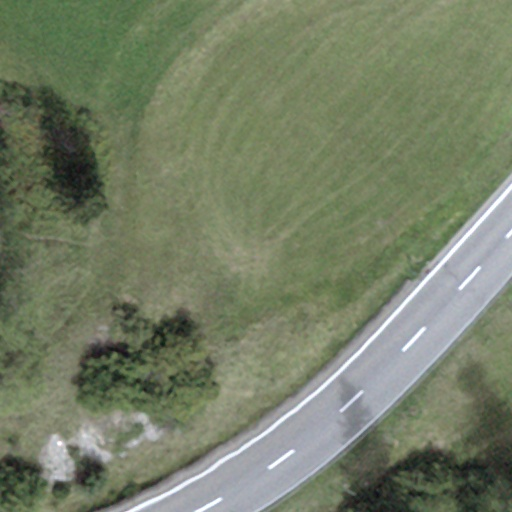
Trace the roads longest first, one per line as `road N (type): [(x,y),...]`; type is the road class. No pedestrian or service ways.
road 1 (track): [(239,0),(198,35),(135,132),(123,216),(77,309),(0,376)]
road 2 (secondary): [(511,239),(315,435),(194,511)]
